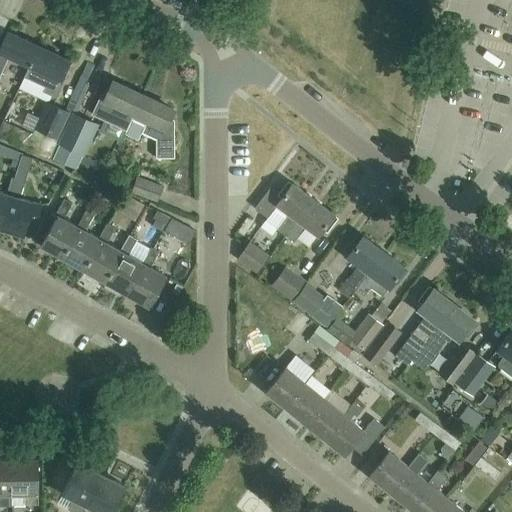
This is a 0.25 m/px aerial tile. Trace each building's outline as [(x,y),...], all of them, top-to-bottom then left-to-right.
[(0,75),(9,56),(29,65),(38,47),(7,33),(0,48),(0,47),(0,75)] [(38,47),(29,65),(24,77),(45,87),(43,92),(56,98),(65,79),(61,77),(68,61),(38,47)] [(67,102),(74,105),(87,79),(80,76),(67,102)] [(92,114),(126,130),(143,96),(112,82),(105,97),(101,95),(92,114)] [(173,110),(143,96),(124,135),(137,141),(141,133),(156,140),(156,158),(174,158),(174,120),(170,118),(173,110)] [(46,103),(34,129),(57,140),(69,113),(46,103)] [(83,155),(96,126),(73,115),(60,144),(83,155)] [(21,153),(15,151),(13,159),(10,167),(17,169),(19,161),(21,153)] [(14,178),(11,177),(6,194),(9,195),(0,223),(0,228),(23,236),(27,221),(36,224),(42,205),(20,198),(32,158),(21,155),(19,161),(17,169),(14,178)] [(157,203),(163,187),(137,177),(131,194),(157,203)] [(285,235),(313,199),(292,183),(291,185),(288,182),(279,194),(270,187),(255,208),(267,218),(265,221),(285,235)] [(0,223),(9,195),(6,194),(0,192),(0,223)] [(79,228),(77,227),(63,219),(72,204),(64,199),(55,215),(56,216),(40,246),(62,258),(79,228)] [(313,199),(285,235),(294,242),(305,226),(317,236),(323,228),(326,231),(336,218),(333,216),(334,214),(313,199)] [(100,240),(98,239),(85,231),(93,216),(85,211),(77,227),(79,228),(62,258),(83,270),(100,240)] [(167,217),(158,212),(150,226),(160,231),(167,217)] [(171,236),(179,223),(170,218),(163,231),(171,236)] [(122,252),(120,251),(106,243),(115,228),(107,223),(98,239),(100,240),(83,270),(105,282),(122,252)] [(144,264),(142,263),(128,255),(137,240),(129,235),(120,251),(122,252),(105,282),(127,295),(144,264)] [(356,288),(383,251),(363,236),(362,237),(358,235),(349,248),(352,250),(347,257),(358,266),(356,270),(347,282),(356,288)] [(257,272),(269,256),(249,242),(238,258),(257,272)] [(144,264),(127,295),(149,307),(166,277),(150,267),(158,252),(150,248),(142,263),(144,264)] [(383,251),(356,288),(365,295),(370,288),(381,297),(388,288),(394,281),(397,283),(406,271),(403,268),(404,267),(383,251)] [(291,299),(303,282),(285,269),(272,285),(291,299)] [(294,301),(313,315),(325,298),(306,285),(294,301)] [(409,364),(412,361),(426,341),(454,304),(433,288),(432,290),(429,287),(419,300),(423,302),(417,310),(427,317),(398,355),(409,364)] [(426,341),(412,361),(424,370),(431,360),(450,334),(459,341),(464,333),(467,336),(477,323),(474,321),(475,319),(454,304),(426,341)] [(348,340),(362,350),(382,324),(368,314),(348,340)] [(387,322),(364,352),(362,355),(376,366),(401,333),(387,322)] [(328,355),(334,348),(314,332),(308,340),(328,355)] [(511,333),(510,332),(497,349),(504,355),(498,363),(498,367),(511,377),(511,333)] [(476,354),(461,343),(438,374),(452,385),(476,354)] [(348,370),(354,363),(334,348),(328,355),(348,370)] [(456,385),(466,392),(488,362),(478,355),(456,385)] [(368,385),(374,378),(354,363),(348,370),(368,385)] [(285,408),(305,384),(285,367),(265,392),(285,408)] [(374,378),(368,385),(389,401),(395,393),(374,378)] [(305,424),(324,399),(305,384),(285,408),(305,424)] [(343,415),(343,414),(324,399),(305,424),(324,439),(343,415)] [(343,415),(324,439),(344,455),(351,446),(361,455),(384,427),(373,418),(363,430),(349,419),(353,414),(356,417),(362,409),(353,402),(343,414),(343,415)] [(467,406),(457,419),(473,430),(483,417),(467,406)] [(435,435),(440,427),(420,412),(414,420),(435,435)] [(480,438),(499,453),(510,439),(490,424),(480,438)] [(455,450),(460,442),(440,427),(435,435),(455,450)] [(478,442),(465,460),(473,466),(474,465),(480,457),(486,449),(478,442)] [(408,467),(388,451),(369,475),(388,491),(408,467)] [(408,507),(427,482),(417,474),(427,460),(418,453),(408,467),(388,491),(408,507)] [(480,457),(474,465),(495,480),(501,473),(480,457)] [(12,504),(12,495),(11,460),(0,459),(0,504),(12,505),(12,504)] [(11,460),(12,495),(25,495),(25,504),(38,503),(37,459),(11,460)] [(85,506),(100,474),(77,463),(61,494),(73,500),(68,510),(72,511),(82,511),(85,506)] [(413,511),(435,511),(447,498),(437,490),(446,478),(437,470),(427,482),(408,507),(413,511)] [(85,506),(97,511),(110,511),(124,486),(100,474),(85,506)] [(463,511),(447,498),(435,511),(463,511)]
